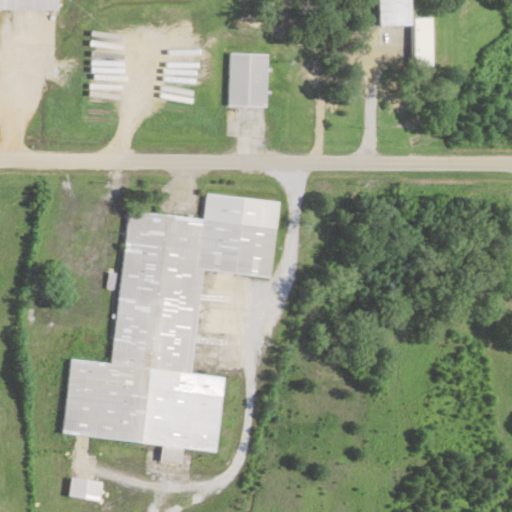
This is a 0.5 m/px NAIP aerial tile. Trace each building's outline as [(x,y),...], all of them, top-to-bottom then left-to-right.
[(0,0),(0,7),(53,8),(52,0),(0,0)] [(373,0),(374,24),(406,24),(406,65),(429,65),(429,17),(406,17),(405,0),(373,0)] [(265,52),(227,51),(226,104),(264,105),(265,52)] [(214,448),(222,375),(188,371),(198,269),(270,276),(278,199),(204,192),(202,216),(125,208),(109,361),(66,357),(59,433),(214,448)] [(96,498),(99,480),(67,475),(65,494),(96,498)]
